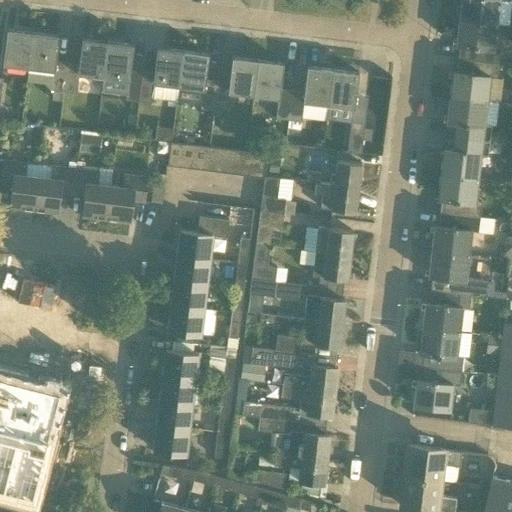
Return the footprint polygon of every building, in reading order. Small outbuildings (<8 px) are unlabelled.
[(456,6),(455,14),(459,17),(458,19),(495,23),(497,0),(502,0),(505,0),(504,0),(460,0),(460,5),(456,6)] [(458,58),(497,63),(499,48),(492,47),(495,23),(458,19),(455,44),(459,44),(458,58)] [(2,64),(27,67),(31,31),(7,28),(2,64)] [(63,92),(61,92),(65,62),(55,60),(58,35),(31,31),(27,67),(52,70),(49,91),(52,91),(51,99),(62,100),(63,92)] [(61,92),(63,92),(75,94),(77,74),(101,77),(106,41),(82,38),(79,63),(65,62),(61,92)] [(137,101),(141,71),(130,70),(133,44),(106,41),(101,77),(126,80),(124,100),(137,101)] [(177,86),(181,50),(157,47),(154,72),(141,71),(137,101),(150,103),(152,83),(177,86)] [(212,111),(216,80),(205,79),(208,53),(181,50),(177,86),(202,89),(199,109),(212,111)] [(229,82),(216,80),(212,111),(225,112),(227,93),(252,96),(257,59),(232,56),(229,82)] [(449,96),(486,100),(489,77),(495,77),(497,63),(458,58),(456,71),(452,71),(449,96)] [(287,120),(291,89),(280,88),(283,63),(257,59),(252,96),(277,99),(274,118),(287,120)] [(327,104),(331,68),(307,65),(304,91),(291,89),(287,120),(300,122),(302,101),(327,104)] [(327,104),(334,105),(354,107),(358,72),(331,68),(327,104)] [(486,100),(449,96),(446,121),(450,121),(448,135),(488,140),(490,125),(483,124),(486,100)] [(364,122),(350,121),(346,150),(360,152),(362,139),(371,140),(372,128),(363,127),(364,122)] [(440,173),(477,177),(479,154),(486,155),(488,140),(448,135),(447,148),(443,148),(440,173)] [(179,167),(181,143),(170,142),(167,165),(179,167)] [(191,168),(193,145),(181,143),(179,167),(191,168)] [(203,170),(205,146),(193,145),(191,168),(203,170)] [(214,171),(217,148),(205,146),(203,170),(214,171)] [(226,172),(229,149),(217,148),(214,171),(226,172)] [(237,174),(240,150),(229,149),(226,172),(237,174)] [(249,175),(252,152),(240,150),(237,174),(249,175)] [(252,152),(249,175),(261,177),(264,153),(252,152)] [(319,183),(319,182),(323,156),(310,154),(307,181),(315,182),(315,183),(319,183)] [(39,164),(26,162),(3,159),(0,180),(0,183),(12,185),(9,205),(34,208),(39,164)] [(328,183),(358,187),(360,163),(335,160),(333,174),(329,173),(328,183)] [(72,192),(75,168),(39,164),(34,208),(58,211),(60,191),(72,192)] [(105,217),(109,184),(97,183),(98,171),(75,168),(72,192),(84,194),(81,214),(105,217)] [(474,201),(477,177),(440,173),(437,198),(441,198),(439,212),(479,217),(481,202),(474,201)] [(122,186),(109,184),(105,217),(130,220),(132,199),(144,201),(147,177),(124,174),(122,186)] [(260,210),(283,213),(283,212),(293,213),(295,201),(285,200),(286,198),(277,197),(279,177),(264,176),(260,210)] [(315,183),(314,193),(322,194),(320,206),(330,208),(355,211),(358,187),(328,183),(319,182),(319,183),(315,183)] [(237,263),(247,264),(253,208),(240,207),(236,237),(239,237),(237,263)] [(283,213),(260,210),(255,244),(269,246),(272,225),(282,226),(283,213)] [(431,250),(468,254),(471,230),(477,231),(479,217),(439,212),(438,225),(434,225),(431,250)] [(199,216),(197,232),(180,230),(177,255),(207,259),(209,235),(225,237),(227,219),(199,216)] [(318,227),(315,251),(349,255),(352,230),(327,227),(318,227)] [(269,246),(255,244),(251,279),(274,281),(276,266),(267,265),(269,246)] [(347,279),(349,255),(315,251),(300,249),(299,262),(313,264),(312,275),(322,276),(347,279)] [(465,278),(468,254),(431,250),(428,275),(432,275),(430,289),(469,294),(493,296),(494,289),(487,289),(488,280),(465,278)] [(174,280),(204,284),(207,259),(177,255),(174,280)] [(247,264),(237,263),(234,287),(244,288),(247,264)] [(17,295),(47,299),(50,278),(19,274),(17,295)] [(274,281),(251,279),(249,293),(301,299),(303,285),(274,281)] [(204,284),(174,280),(171,305),(201,308),(204,284)] [(231,312),(240,313),(244,288),(234,287),(231,312)] [(468,308),(469,294),(430,289),(428,302),(425,302),(422,327),(458,331),(461,308),(468,308)] [(341,322),(344,298),(306,294),(303,318),(341,322)] [(171,305),(168,329),(198,333),(201,308),(171,305)] [(231,312),(230,319),(227,347),(236,348),(240,313),(231,312)] [(339,347),(341,322),(303,318),(307,319),(304,342),(314,344),(339,347)] [(511,325),(502,324),(501,335),(498,354),(499,354),(495,391),(493,411),(491,411),(490,424),(511,426),(511,325)] [(418,328),(417,340),(420,340),(419,352),(422,352),(421,366),(461,371),(462,356),(466,356),(470,333),(458,331),(422,327),(421,328),(418,328)] [(299,351),(301,337),(276,334),(275,349),(299,351)] [(299,351),(275,349),(266,348),(250,345),(243,345),(239,379),(248,380),(262,382),(264,365),(273,366),(273,364),(297,367),(299,351)] [(223,382),(232,383),(236,348),(227,347),(223,382)] [(162,375),(192,378),(195,353),(165,349),(162,375)] [(284,372),(282,384),(333,390),(336,366),(311,363),(310,375),(284,372)] [(459,386),(461,371),(421,366),(419,379),(415,379),(412,405),(449,409),(452,385),(459,386)] [(159,400),(189,403),(192,378),(162,375),(159,400)] [(0,377),(0,488),(33,497),(59,393),(0,377)] [(248,380),(239,379),(235,412),(241,414),(259,416),(290,420),(292,406),(246,401),(248,380)] [(229,408),(232,383),(223,382),(220,407),(229,408)] [(330,414),(333,390),(282,384),(281,396),(300,398),(299,407),(306,408),(306,411),(330,414)] [(186,428),(189,403),(159,400),(156,424),(186,428)] [(229,408),(220,407),(217,431),(226,433),(229,408)] [(490,424),(491,411),(469,408),(468,422),(490,424)] [(272,452),(274,452),(325,458),(328,434),(303,431),(302,435),(289,433),(290,420),(259,416),(257,429),(275,432),(272,452)] [(156,424),(153,449),(183,453),(186,428),(156,424)] [(226,433),(217,431),(214,456),(223,458),(226,433)] [(443,479),(445,464),(459,466),(461,451),(408,444),(404,475),(443,479)] [(274,452),(273,464),(299,468),(297,479),(322,482),(325,458),(274,452)] [(194,470),(170,466),(168,475),(192,480),(194,470)] [(284,472),(253,468),(252,479),(282,487),(284,472)] [(218,476),(194,470),(192,480),(215,486),(218,476)] [(441,495),(443,479),(404,475),(400,506),(436,510),(436,509),(454,511),(455,497),(441,495)] [(241,483),(218,476),(215,486),(238,492),(241,483)] [(511,511),(511,481),(491,476),(481,511),(511,511)] [(264,489),(241,483),(238,492),(261,498),(264,489)] [(287,495),(264,489),(261,498),(284,504),(287,495)] [(284,504),(308,510),(311,501),(287,495),(284,504)] [(183,511),(185,508),(161,502),(158,511),(183,511)]
